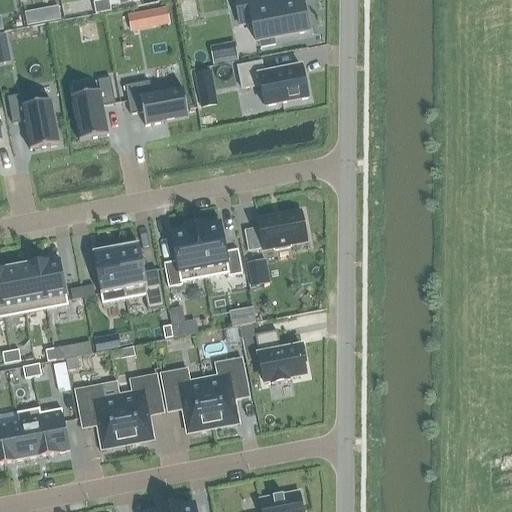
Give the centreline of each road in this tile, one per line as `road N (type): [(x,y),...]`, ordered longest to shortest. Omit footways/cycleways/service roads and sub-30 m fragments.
road 1 (residential): [(348,162),(0,227)]
road 2 (residential): [(345,443),(0,506)]
road 3 (residential): [(345,443),(348,162)]
road 4 (residential): [(348,162),(347,0)]
